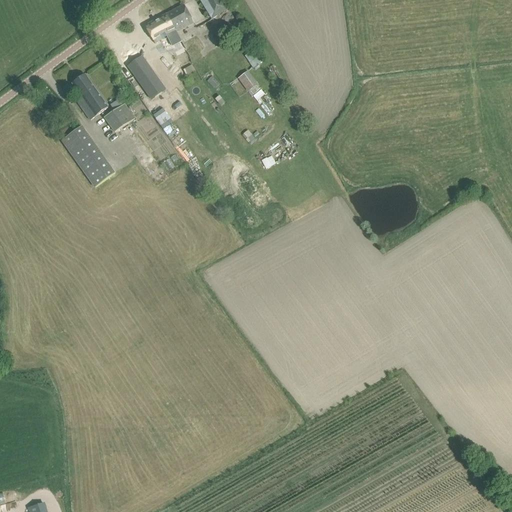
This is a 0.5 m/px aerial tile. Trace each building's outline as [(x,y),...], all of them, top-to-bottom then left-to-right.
[(228,9),(221,0),(200,0),(213,19),(228,9)] [(194,23),(184,5),(167,15),(177,33),(194,23)] [(156,44),(177,33),(167,15),(146,26),(156,44)] [(194,35),(188,40),(194,47),(198,52),(204,46),(194,35)] [(194,47),(184,55),(193,64),(202,56),(198,52),(194,47)] [(168,53),(162,57),(165,61),(171,58),(168,53)] [(143,57),(130,66),(152,96),(165,87),(143,57)] [(248,71),(238,78),(248,92),(258,84),(248,71)] [(90,121),(108,108),(85,75),(72,84),(81,96),(76,100),(90,121)] [(124,105),(104,118),(115,133),(135,120),(124,105)] [(82,127),(62,141),(95,188),(115,174),(82,127)] [(267,169),(277,164),(273,155),(262,161),(267,169)]
